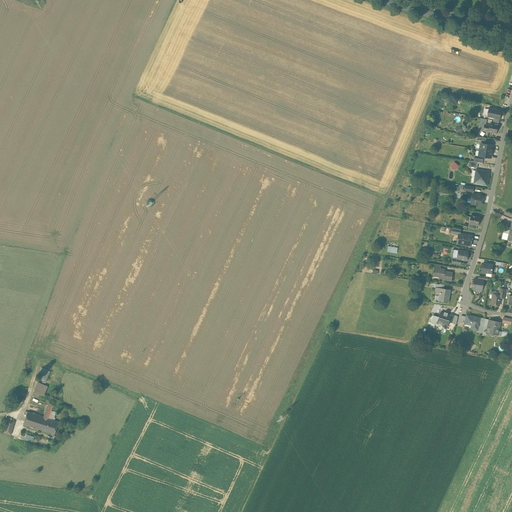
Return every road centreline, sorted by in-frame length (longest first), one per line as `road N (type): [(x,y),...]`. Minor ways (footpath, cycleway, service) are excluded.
road 1 (residential): [(511,315),(459,299),(511,92)]
road 2 (tertiary): [(386,0),(511,24)]
